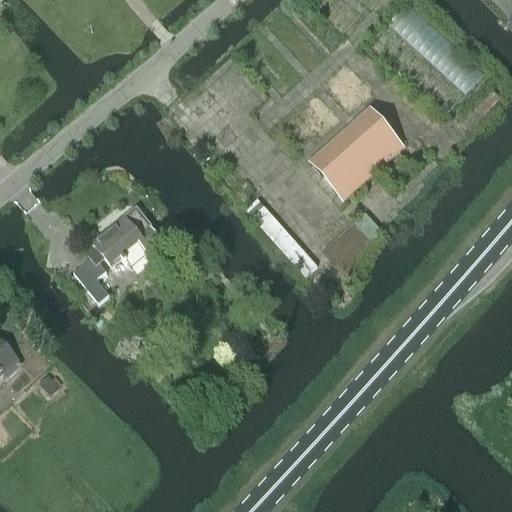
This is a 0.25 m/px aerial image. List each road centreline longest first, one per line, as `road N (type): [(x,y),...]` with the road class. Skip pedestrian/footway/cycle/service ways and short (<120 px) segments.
road 1 (primary): [(249,511),(511,218)]
road 2 (unclassified): [(0,196),(228,0)]
